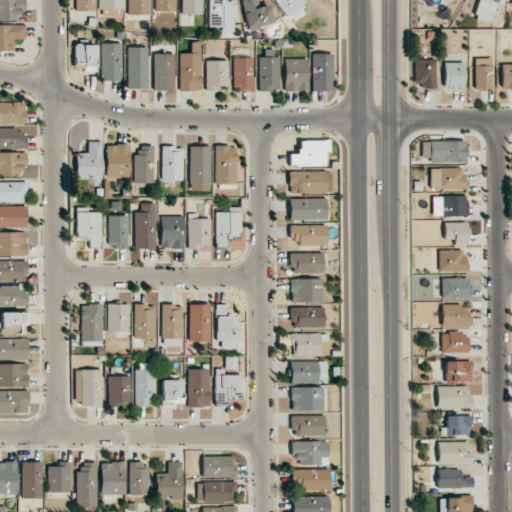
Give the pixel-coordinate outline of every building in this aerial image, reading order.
[(24,0),(0,0),(0,20),(19,20),(19,10),(24,10),(24,0)] [(74,0),(74,11),(94,11),(94,0),(74,0)] [(122,0),(99,0),(99,16),(122,16),(122,0)] [(148,15),(148,0),(127,0),(127,14),(148,15)] [(154,0),(154,11),(174,11),(174,0),(154,0)] [(202,14),(201,0),(181,0),(181,14),(202,14)] [(208,0),(209,27),(233,26),(233,0),(220,0),(208,0)] [(273,23),(267,5),(259,7),(256,0),(239,0),(250,30),(273,23)] [(272,0),(285,19),(304,8),(299,0),(272,0)] [(492,23),(498,0),(478,0),(473,17),(492,23)] [(0,50),(13,51),(13,40),(25,40),(24,24),(0,24),(0,50)] [(178,53),(179,91),(200,91),(200,41),(190,42),(190,53),(178,53)] [(100,81),(121,80),(121,43),(99,43),(100,81)] [(73,70),(95,70),(96,45),(74,44),(73,70)] [(126,89),(147,89),(147,47),(126,47),(126,89)] [(279,90),(278,57),(273,57),(273,49),(264,49),(264,57),(258,57),(258,91),(279,90)] [(173,53),(152,54),(153,91),(174,90),(173,53)] [(332,91),(332,54),(312,54),(311,91),(332,91)] [(252,91),(252,57),(232,57),(232,91),(252,91)] [(283,58),(284,91),(307,91),(307,58),(283,58)] [(491,89),(490,58),(473,58),(474,89),(491,89)] [(413,86),(434,86),(435,60),(414,59),(413,86)] [(227,60),(205,61),(205,89),(228,88),(227,60)] [(443,89),(464,89),(464,62),(443,63),(443,89)] [(511,88),(511,64),(501,64),(500,88),(511,88)] [(25,102),(0,102),(0,123),(25,123),(25,102)] [(0,128),(0,148),(26,148),(26,128),(0,128)] [(289,154),(289,166),(324,166),(324,154),(329,153),(329,140),(297,141),(298,153),(289,154)] [(429,163),(466,162),(465,140),(421,141),(422,158),(429,157),(429,163)] [(101,141),(87,141),(87,152),(75,153),(75,179),(102,178),(101,141)] [(129,144),(105,145),(105,177),(129,176),(129,144)] [(153,183),(152,146),(138,146),(138,154),(133,154),(133,183),(153,183)] [(182,147),(161,146),(160,180),(181,181),(182,147)] [(209,146),(188,146),(188,183),(209,183),(209,146)] [(213,184),(235,184),(236,146),(214,146),(213,184)] [(26,152),(0,152),(0,168),(0,169),(0,176),(15,176),(15,167),(26,167),(26,152)] [(429,168),(430,189),(464,189),(464,168),(429,168)] [(325,171),(288,171),(288,193),(326,193),(325,171)] [(0,202),(25,202),(25,181),(0,181),(0,202)] [(467,217),(467,197),(432,196),(432,216),(467,217)] [(288,199),(288,220),(326,219),(325,198),(288,199)] [(133,212),(133,249),(154,249),(155,203),(139,203),(139,212),(133,212)] [(26,206),(0,205),(0,226),(26,227),(26,206)] [(214,212),(214,246),(226,246),(225,236),(239,236),(239,207),(227,208),(227,212),(214,212)] [(75,235),(89,236),(88,246),(100,247),(101,210),(76,209),(75,235)] [(126,215),(107,216),(108,248),(127,248),(126,215)] [(160,248),(183,248),(182,216),(159,216),(160,248)] [(187,247),(210,246),(210,216),(186,216),(187,247)] [(453,244),(467,244),(466,222),(443,223),(444,239),(453,239),(453,244)] [(326,225),(288,225),(288,239),(297,239),(297,246),(326,246),(326,225)] [(26,232),(0,232),(0,256),(26,256),(26,232)] [(464,250),(438,250),(438,271),(464,271),(464,250)] [(322,252),(290,253),(290,273),(322,273),(322,252)] [(26,261),(0,260),(0,281),(26,282),(26,261)] [(321,278),(289,279),(289,302),(321,302),(321,278)] [(468,278),(440,278),(441,298),(469,298),(468,278)] [(0,286),(0,305),(26,305),(26,286),(0,286)] [(80,305),(80,346),(101,345),(100,304),(80,305)] [(128,304),(106,304),(107,332),(128,331),(128,304)] [(208,304),(188,304),(188,341),(209,341),(208,304)] [(154,338),(154,305),(133,305),(133,338),(154,338)] [(175,346),(181,346),(181,305),(161,305),(161,345),(175,345),(175,346)] [(237,316),(228,316),(228,305),(216,305),(216,348),(237,348),(237,316)] [(469,326),(469,306),(441,306),(441,326),(469,326)] [(323,327),(322,307),(290,307),(290,328),(323,327)] [(0,333),(25,334),(25,312),(0,311),(0,333)] [(289,334),(289,345),(293,345),(293,356),(319,355),(319,344),(326,344),(326,333),(289,334)] [(440,353),(467,353),(467,333),(440,333),(440,353)] [(27,339),(0,338),(0,359),(27,360),(27,339)] [(470,360),(444,361),(444,381),(470,381),(470,360)] [(325,361),(289,361),(289,383),(325,382),(325,361)] [(153,363),(135,363),(134,407),(152,407),(153,363)] [(27,364),(0,364),(0,386),(27,386),(27,364)] [(101,370),(80,369),(79,405),(101,406),(101,370)] [(208,369),(186,369),(187,407),(209,407),(208,369)] [(241,375),(222,374),(222,370),(214,370),(214,404),(229,404),(229,398),(240,398),(241,375)] [(107,376),(107,406),(119,406),(119,402),(130,402),(129,376),(107,376)] [(182,377),(160,377),(161,405),(182,405),(182,377)] [(436,408),(461,408),(461,402),(468,402),(469,386),(436,386),(436,408)] [(322,387),(289,387),(290,411),(322,410),(322,387)] [(0,412),(27,412),(27,390),(0,390),(0,412)] [(324,435),(323,415),(289,415),(289,435),(324,435)] [(470,415),(445,416),(445,436),(471,435),(470,415)] [(290,441),(290,465),(327,464),(327,441),(290,441)] [(437,442),(437,464),(472,463),(471,452),(467,452),(467,442),(437,442)] [(234,456),(201,456),(201,477),(234,477),(234,456)] [(0,493),(16,494),(16,462),(0,461),(0,493)] [(47,493),(69,492),(69,461),(56,461),(56,466),(47,466),(47,493)] [(41,462),(20,462),(20,498),(42,498),(41,462)] [(96,507),(96,462),(76,462),(77,507),(96,507)] [(100,495),(123,494),(123,462),(99,462),(100,495)] [(128,463),(128,495),(147,495),(147,462),(128,463)] [(166,462),(166,473),(154,473),(155,499),(181,498),(180,462),(166,462)] [(328,469),(291,469),(291,490),(328,489),(328,469)] [(436,469),(437,488),(472,487),(471,477),(460,477),(460,469),(436,469)] [(235,482),(196,482),(197,501),(235,501),(235,482)] [(290,497),(290,511),(327,511),(327,496),(290,497)] [(438,497),(438,511),(471,511),(471,497),(438,497)]
